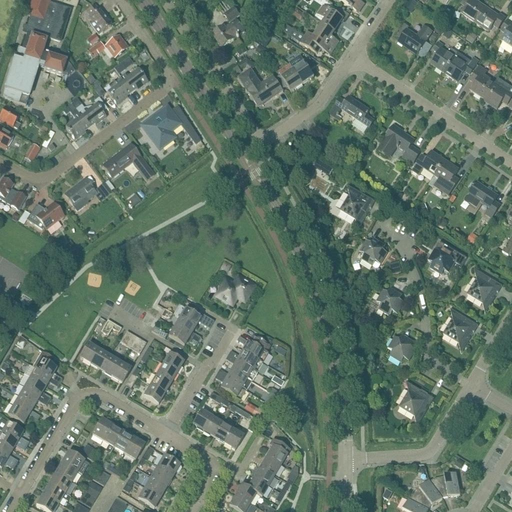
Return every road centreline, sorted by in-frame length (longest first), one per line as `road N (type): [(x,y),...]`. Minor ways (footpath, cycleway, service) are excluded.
road 1 (tertiary): [(344,459),(338,374),(309,273),(278,209),(142,0)]
road 2 (residential): [(0,161),(43,179),(169,87),(172,77),(123,0)]
road 3 (residential): [(470,387),(427,362),(415,277),(383,222)]
road 4 (residential): [(511,163),(351,55)]
road 5 (residential): [(263,139),(251,135),(165,0)]
road 6 (unclassified): [(344,459),(430,451),(470,387)]
road 7 (residential): [(17,494),(74,403),(92,396)]
road 8 (residential): [(263,139),(314,107),(351,55)]
